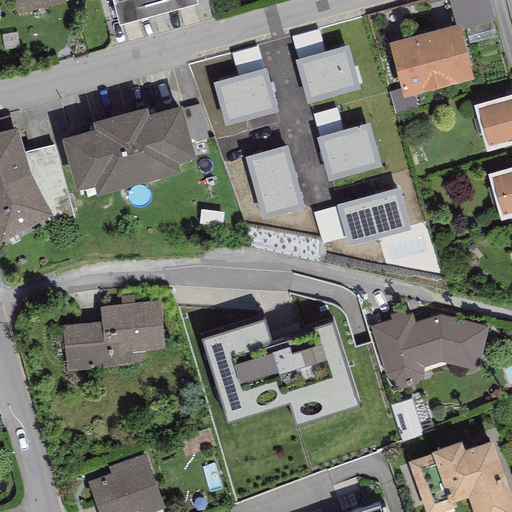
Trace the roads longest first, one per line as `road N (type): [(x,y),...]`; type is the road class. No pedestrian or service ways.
road 1 (residential): [(0,94),(368,0)]
road 2 (residential): [(47,511),(0,354)]
